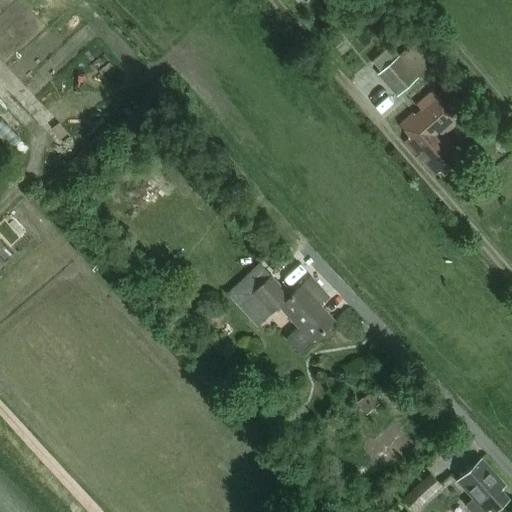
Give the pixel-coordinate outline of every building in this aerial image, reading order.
[(398,52),(380,68),(400,90),(418,74),(398,52)] [(402,124),(411,135),(404,141),(434,175),(440,170),(444,175),(457,163),(464,156),(444,134),(459,121),(446,107),(432,90),(416,105),(420,110),(414,116),(412,113),(399,125),(400,126),(402,124)] [(270,276),(249,295),(269,316),(279,307),(298,328),(286,338),(300,354),(304,355),(312,347),(312,342),(335,321),(320,306),(329,297),(310,277),(289,297),(270,276)] [(366,414),(379,403),(369,392),(356,403),(366,414)] [(481,459),(457,481),(472,498),(464,505),(470,511),(486,511),(490,509),(492,511),(493,511),(508,499),(497,487),(502,482),(481,459)] [(411,511),(439,488),(428,475),(399,500),(409,511),(411,511)]
